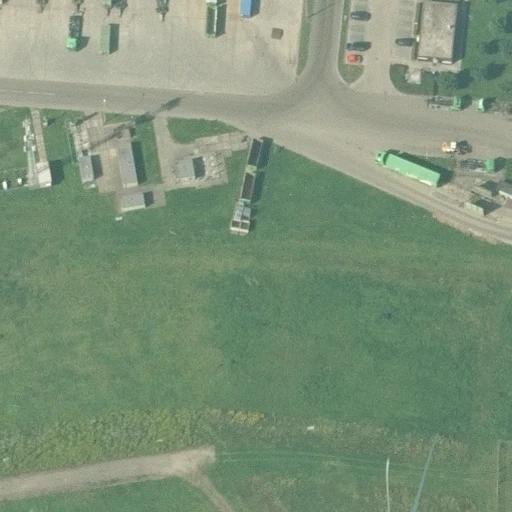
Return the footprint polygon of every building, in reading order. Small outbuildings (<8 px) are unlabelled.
[(423,6),(417,62),(452,65),(458,9),(423,6)] [(131,147),(117,149),(122,188),(136,186),(131,147)] [(91,160),(78,162),(82,184),(95,182),(91,160)] [(192,163),(174,166),(177,184),(195,181),(192,163)] [(511,186),(502,183),(498,192),(511,197),(511,186)] [(144,197),(122,199),(124,211),(145,209),(144,197)]
